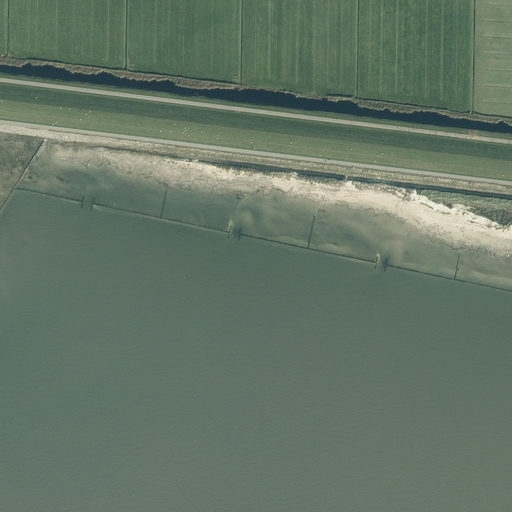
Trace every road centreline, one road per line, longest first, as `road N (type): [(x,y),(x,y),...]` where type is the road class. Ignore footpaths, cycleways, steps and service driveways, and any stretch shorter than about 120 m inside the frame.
road 1 (unclassified): [(511,144),(0,81)]
road 2 (unclassified): [(0,125),(511,187)]
